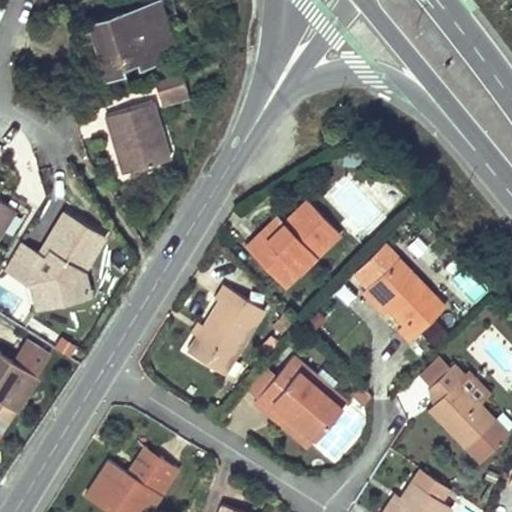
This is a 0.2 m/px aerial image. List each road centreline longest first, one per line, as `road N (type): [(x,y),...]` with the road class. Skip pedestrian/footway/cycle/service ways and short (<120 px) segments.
road 1 (residential): [(104,364),(322,509)]
road 2 (residential): [(104,364),(236,152)]
road 3 (residential): [(300,75),(341,69),(401,81),(467,152),(489,153)]
road 4 (secondary): [(364,0),(489,153)]
road 5 (residential): [(11,511),(104,364)]
road 6 (residential): [(282,28),(236,152)]
road 7 (residential): [(322,509),(392,406)]
road 8 (secondary): [(511,97),(437,0)]
